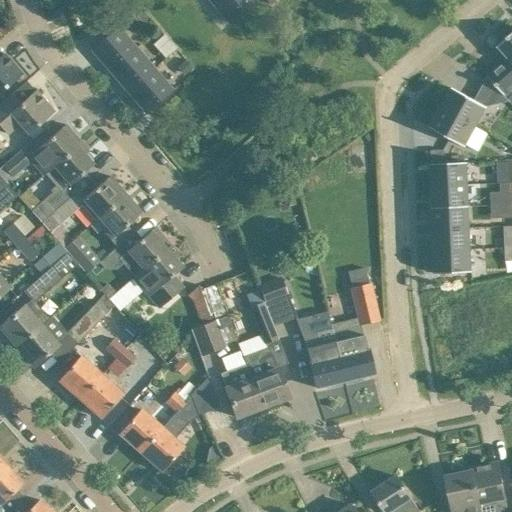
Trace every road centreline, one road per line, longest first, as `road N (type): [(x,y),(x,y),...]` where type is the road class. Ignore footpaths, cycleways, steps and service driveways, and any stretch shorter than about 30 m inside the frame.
road 1 (residential): [(486,0),(386,86),(394,300),(411,415)]
road 2 (residential): [(175,511),(301,444),(411,415)]
road 3 (residential): [(214,264),(192,217),(63,64)]
road 4 (residential): [(0,387),(108,511)]
